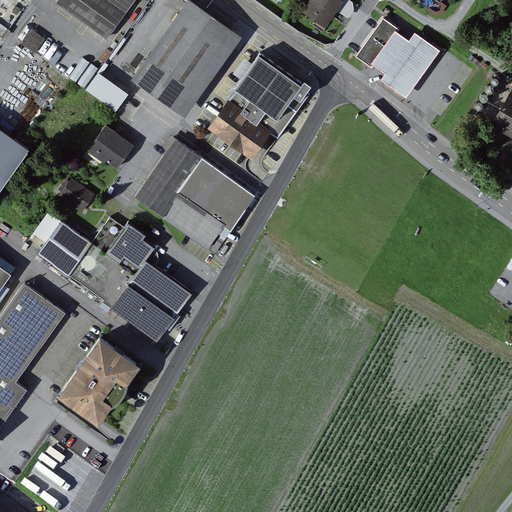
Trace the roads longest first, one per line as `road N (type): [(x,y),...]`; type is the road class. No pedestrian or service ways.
road 1 (residential): [(341,76),(94,511)]
road 2 (secondary): [(511,201),(341,76)]
